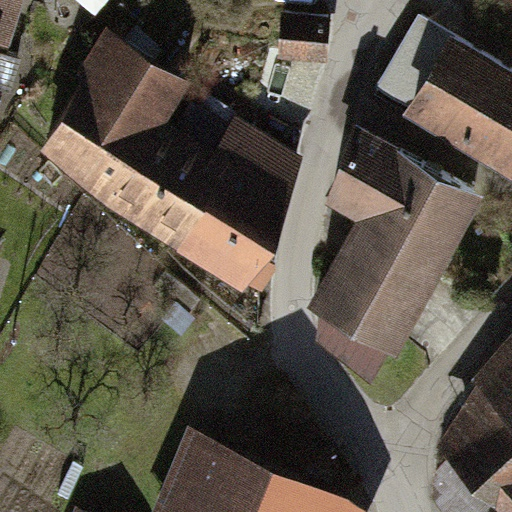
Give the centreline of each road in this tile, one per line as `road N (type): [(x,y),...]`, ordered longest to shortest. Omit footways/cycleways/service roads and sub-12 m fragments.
road 1 (residential): [(389,457),(310,328),(305,271),(350,64),(374,0)]
road 2 (residential): [(389,457),(511,317)]
